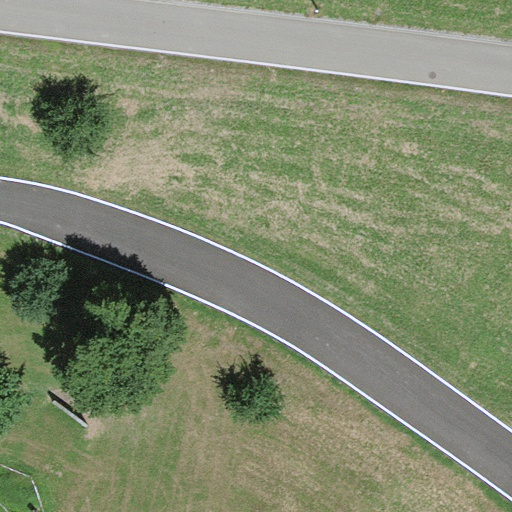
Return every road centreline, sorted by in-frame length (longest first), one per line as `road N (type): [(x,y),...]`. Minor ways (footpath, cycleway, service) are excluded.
road 1 (unclassified): [(0,199),(81,219),(243,282),(341,339),(511,463)]
road 2 (unclassified): [(0,7),(511,70)]
